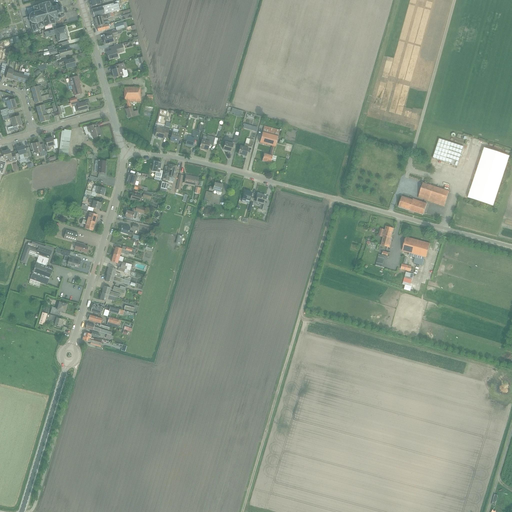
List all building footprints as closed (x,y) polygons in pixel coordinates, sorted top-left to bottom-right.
[(29,18),(30,20),(30,21),(31,23),(33,32),(34,32),(35,35),(40,33),(40,31),(40,28),(44,27),(45,28),(45,26),(48,25),(48,26),(52,25),(54,31),(56,30),(55,25),(54,21),(58,21),(57,18),(58,17),(59,19),(60,19),(61,18),(61,17),(62,18),(63,17),(64,16),(64,14),(63,13),(62,8),(61,8),(62,7),(61,5),(60,4),(58,5),(58,6),(57,6),(51,8),(49,3),(45,4),(45,3),(42,4),(42,5),(39,5),(38,5),(38,6),(34,7),(33,6),(33,7),(32,7),(32,8),(33,8),(34,13),(32,13),(32,14),(30,15),(29,18)] [(94,17),(113,12),(120,10),(118,4),(114,5),(113,4),(92,10),(94,17)] [(106,15),(94,18),(97,28),(110,24),(109,24),(109,21),(104,23),(103,20),(107,19),(106,15)] [(112,26),(111,23),(109,24),(110,24),(97,28),(98,32),(109,29),(112,26)] [(65,27),(56,30),(54,31),(45,33),(46,37),(56,35),(58,42),(68,39),(65,27)] [(105,45),(110,44),(114,43),(112,37),(118,35),(116,30),(106,33),(107,36),(103,37),(105,45)] [(115,50),(111,51),(107,53),(109,60),(118,58),(117,53),(124,51),(122,45),(114,47),(115,50)] [(71,49),(68,49),(59,52),(60,59),(65,57),(65,55),(72,53),(71,49)] [(74,59),(68,61),(67,61),(66,58),(58,60),(60,67),(66,65),(67,69),(76,66),(74,59)] [(127,75),(126,70),(124,71),(124,69),(123,64),(114,66),(115,70),(112,71),(114,78),(122,76),(123,78),(123,77),(126,77),(127,76),(127,75)] [(11,80),(13,72),(14,71),(8,69),(6,78),(11,80)] [(25,72),(24,75),(22,83),(27,84),(30,74),(25,72)] [(78,76),(68,79),(66,80),(67,83),(69,82),(70,86),(68,87),(69,89),(70,90),(72,89),(74,96),(82,94),(79,84),(80,84),(78,76)] [(41,86),(38,87),(38,86),(31,88),(32,94),(40,92),(43,91),(41,86)] [(140,87),(129,88),(124,88),(124,102),(126,102),(128,109),(126,110),(128,118),(134,116),(138,115),(137,111),(133,112),(132,108),(130,102),(140,102),(140,87)] [(17,108),(14,99),(9,101),(9,98),(2,99),(3,103),(6,102),(8,108),(0,110),(2,117),(14,113),(13,109),(17,108)] [(79,101),(72,103),(73,107),(74,107),(76,112),(79,111),(79,112),(87,110),(85,102),(79,104),(79,101)] [(14,113),(2,117),(3,120),(3,121),(8,120),(11,119),(13,127),(8,128),(9,132),(19,129),(18,126),(22,125),(19,116),(15,117),(14,113)] [(41,123),(50,121),(48,115),(46,115),(39,117),(41,123)] [(157,130),(155,137),(163,139),(163,137),(167,138),(169,128),(171,124),(167,123),(166,127),(165,130),(157,128),(157,130)] [(87,127),(89,132),(91,131),(93,138),(101,136),(99,127),(97,128),(96,125),(87,127)] [(271,160),(280,130),(264,126),(260,143),(272,146),(270,155),(264,153),(262,161),(271,163),(271,162),(272,163),(272,161),(271,160)] [(183,139),(185,132),(186,129),(179,127),(178,134),(173,132),(170,141),(178,143),(179,138),(183,139)] [(68,151),(71,130),(65,130),(64,131),(62,130),(60,146),(59,155),(65,156),(65,154),(68,155),(68,151)] [(187,137),(187,140),(185,145),(193,147),(195,139),(198,140),(200,133),(194,131),(192,138),(187,137)] [(239,136),(235,135),(234,140),(231,139),(230,138),(229,138),(228,137),(227,138),(226,138),(225,139),(225,140),(225,141),(226,142),(225,142),(223,150),(231,152),(233,144),(233,143),(237,144),(239,136)] [(202,140),(201,144),(200,149),(207,151),(209,144),(213,145),(215,138),(208,136),(206,141),(202,140)] [(58,148),(57,139),(53,140),(52,138),(45,140),(47,145),(45,146),(47,151),(50,151),(49,147),(53,146),(54,149),(58,148)] [(241,145),(238,154),(246,156),(248,149),(248,146),(252,147),(254,140),(250,139),(249,144),(245,143),(245,146),(241,145)] [(457,166),(464,147),(439,139),(433,158),(457,166)] [(41,148),(40,145),(39,143),(35,144),(34,143),(31,144),(33,152),(35,151),(35,154),(39,153),(40,157),(47,155),(43,144),(44,148),(42,149),(41,148)] [(31,156),(29,148),(25,149),(24,146),(17,148),(20,159),(31,156)] [(468,198),(493,206),(509,157),(484,149),(468,198)] [(17,161),(15,153),(14,153),(15,154),(11,155),(10,150),(2,152),(4,156),(1,157),(0,159),(0,174),(3,175),(6,164),(5,160),(8,159),(10,163),(17,161)] [(106,162),(98,161),(96,161),(95,164),(98,164),(97,173),(105,173),(106,162)] [(161,171),(162,164),(155,162),(153,172),(156,173),(155,177),(162,179),(164,171),(161,171)] [(174,179),(177,167),(169,165),(168,172),(165,172),(163,179),(169,180),(170,178),(174,179)] [(138,177),(129,174),(126,183),(135,186),(134,190),(141,192),(142,187),(138,186),(139,182),(136,181),(138,177)] [(199,178),(186,176),(184,184),(197,186),(199,178)] [(213,190),(217,191),(216,193),(217,195),(220,195),(221,195),(222,192),(221,192),(223,185),(215,183),(213,188),(210,187),(209,191),(212,192),(213,190)] [(423,183),(420,193),(418,198),(444,206),(449,192),(423,183)] [(93,189),(92,192),(96,194),(103,196),(106,189),(94,186),(93,189)] [(204,201),(210,203),(212,193),(206,191),(204,201)] [(245,191),(242,202),(245,203),(245,200),(250,201),(252,193),(245,191)] [(130,200),(140,202),(142,196),(132,193),(130,200)] [(258,195),(257,199),(254,198),(253,201),(256,202),(256,203),(261,204),(259,210),(265,212),(268,204),(264,203),(266,197),(258,195)] [(402,196),(400,202),(398,207),(423,215),(427,204),(413,199),(413,200),(402,196)] [(91,208),(94,209),(99,210),(101,203),(90,200),(89,203),(92,204),(91,208)] [(136,219),(138,213),(143,214),(145,208),(137,205),(136,209),(133,208),(132,212),(127,211),(125,217),(135,220),(136,219)] [(89,213),(87,221),(83,220),(82,224),(86,225),(84,228),(93,231),(98,215),(89,213)] [(122,226),(120,232),(128,235),(133,236),(134,233),(129,232),(130,228),(127,226),(126,227),(122,226)] [(391,238),(393,232),(394,229),(386,227),(385,230),(381,229),(380,232),(379,236),(382,237),(383,235),(380,246),(389,248),(392,238),(391,238)] [(78,234),(72,232),(66,230),(64,239),(76,243),(78,234)] [(424,266),(426,257),(430,244),(406,237),(402,251),(416,255),(413,263),(424,266)] [(42,248),(28,243),(28,245),(27,245),(25,250),(26,251),(29,252),(39,256),(42,248)] [(86,253),(88,247),(84,246),(85,245),(77,243),(75,250),(86,253)] [(136,250),(127,248),(126,250),(116,247),(113,255),(120,256),(121,253),(127,255),(127,254),(129,254),(134,256),(136,250)] [(53,269),(46,267),(49,259),(49,260),(52,252),(42,248),(39,256),(36,263),(31,278),(48,284),(49,280),(53,269)] [(79,268),(81,260),(70,257),(70,256),(69,256),(70,252),(62,249),(61,254),(65,255),(64,260),(69,261),(68,265),(78,268),(79,268)] [(25,264),(29,252),(26,251),(25,250),(21,262),(25,264)] [(387,257),(379,254),(375,266),(384,268),(387,257)] [(118,261),(120,256),(113,255),(111,262),(121,265),(120,268),(130,271),(132,265),(118,261)] [(115,273),(116,270),(110,268),(108,275),(120,278),(121,275),(115,273)] [(122,279),(120,278),(108,275),(106,282),(112,284),(113,281),(121,283),(122,279)] [(406,275),(403,285),(411,288),(412,283),(409,282),(411,277),(406,275)] [(102,293),(116,298),(119,299),(120,295),(110,292),(111,289),(111,288),(104,286),(102,293)] [(115,301),(116,298),(102,293),(100,300),(107,302),(108,299),(115,301)] [(52,307),(50,313),(60,316),(61,311),(65,313),(67,305),(59,303),(58,309),(52,307)] [(91,312),(104,316),(106,309),(93,305),(91,312)] [(58,318),(58,317),(42,312),(39,324),(44,325),(46,319),(55,322),(55,325),(60,327),(63,320),(58,318)] [(103,319),(97,317),(90,315),(88,320),(100,324),(101,324),(103,319)] [(93,331),(97,332),(107,335),(111,336),(112,332),(94,327),(95,325),(87,323),(86,328),(93,331)] [(90,339),(91,339),(83,336),(82,340),(89,342),(89,344),(100,347),(102,343),(90,339)]
